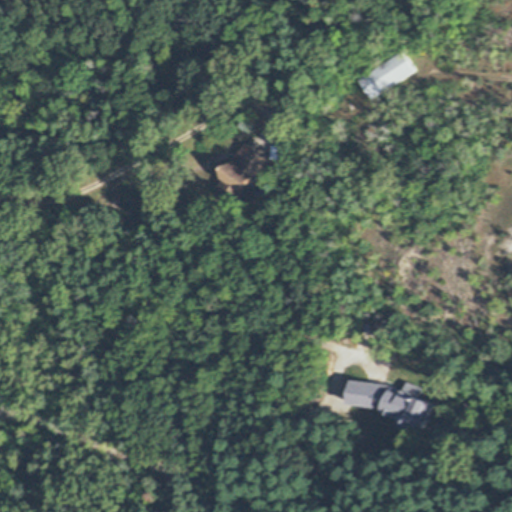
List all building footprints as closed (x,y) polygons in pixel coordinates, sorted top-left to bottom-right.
[(406,51),(419,69),(375,98),(364,79),(406,51)] [(347,111),(346,111),(346,110),(345,109),(345,108),(345,107),(344,107),(344,106),(344,105),(345,105),(345,104),(345,103),(346,102),(347,101),(348,101),(348,100),(349,100),(350,100),(351,100),(352,100),(353,101),(354,101),(354,102),(355,102),(355,103),(356,103),(356,104),(356,105),(356,106),(356,107),(356,108),(356,109),(355,109),(355,110),(354,110),(354,111),(353,111),(353,112),(352,112),(351,112),(350,112),(349,112),(348,112),(348,111),(347,111)] [(275,162),(256,188),(251,184),(236,202),(221,190),(229,179),(227,177),(229,174),(226,171),(231,164),(233,166),(250,144),(275,162)] [(130,212),(136,216),(132,223),(126,219),(130,212)] [(395,391),(401,392),(401,391),(412,393),(414,384),(428,387),(426,396),(443,400),(438,426),(428,423),(428,421),(418,419),(417,425),(405,422),(405,423),(394,421),(395,415),(393,414),(386,415),(362,417),(360,395),(395,391)]
